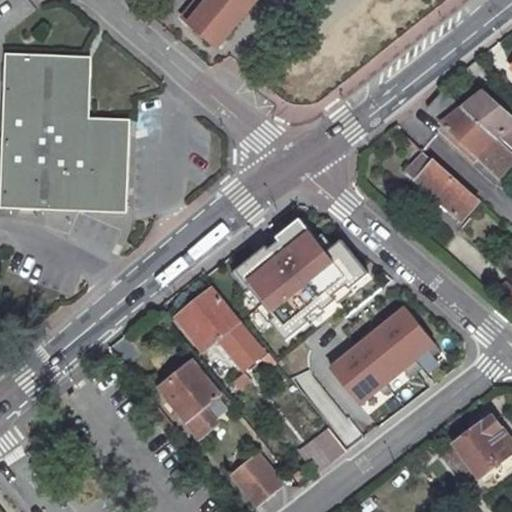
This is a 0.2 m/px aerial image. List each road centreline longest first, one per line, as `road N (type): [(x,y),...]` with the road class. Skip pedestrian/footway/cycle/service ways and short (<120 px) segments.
road 1 (residential): [(511,350),(289,161)]
road 2 (residential): [(511,352),(301,511)]
road 3 (secondary): [(495,0),(289,161)]
road 4 (residential): [(92,0),(289,161)]
road 5 (secondary): [(289,161),(127,289)]
road 6 (secondary): [(127,289),(0,395)]
road 7 (residential): [(127,289),(107,269),(0,232)]
